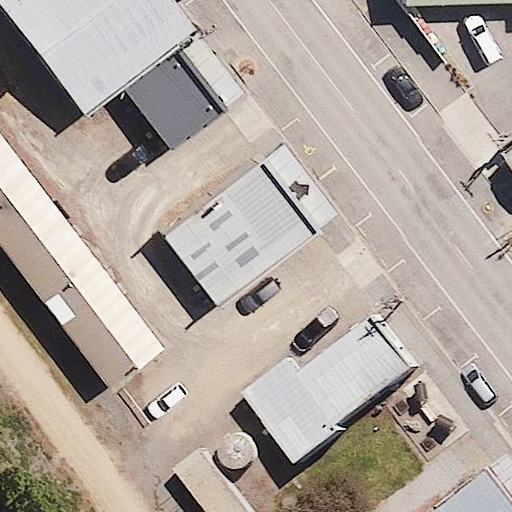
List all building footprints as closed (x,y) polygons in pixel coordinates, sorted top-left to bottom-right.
[(194,29),(171,0),(0,0),(0,4),(85,114),(194,29)] [(245,92),(202,36),(127,92),(170,148),(245,92)] [(192,345),(1,106),(0,106),(0,212),(139,387),(192,345)] [(331,238),(273,164),(180,237),(239,311),(331,238)] [(445,390),(398,332),(337,381),(330,372),(284,408),(338,474),(445,390)] [(209,439),(175,465),(210,511),(260,511),(231,472),(244,474),(259,466),(264,449),(256,434),(244,428),(230,431),(221,441),(218,454),(209,439)] [(511,511),(511,483),(475,511),(511,511)]
